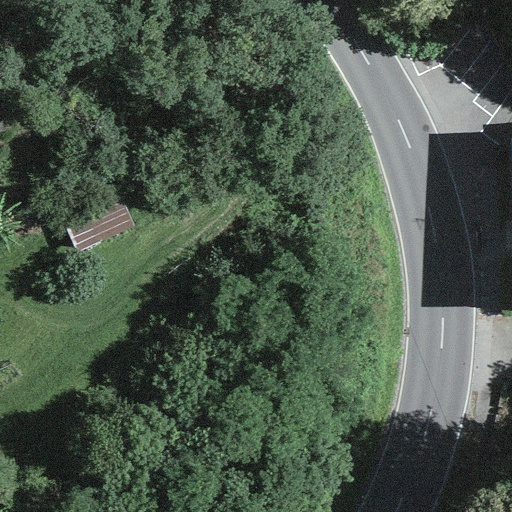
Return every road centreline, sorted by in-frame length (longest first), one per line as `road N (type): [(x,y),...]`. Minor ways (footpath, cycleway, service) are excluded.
road 1 (secondary): [(390,511),(424,422),(434,364),(435,247),(405,147),(329,0)]
road 2 (track): [(0,280),(65,298),(107,293),(233,189),(246,162),(250,111),(198,0)]
